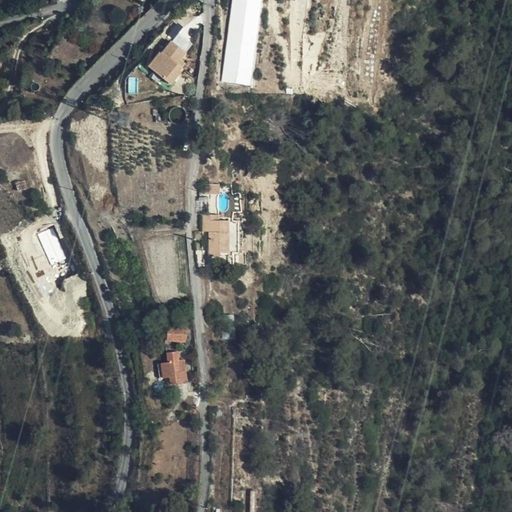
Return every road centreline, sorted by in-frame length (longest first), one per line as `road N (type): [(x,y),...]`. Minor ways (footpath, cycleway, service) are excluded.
road 1 (tertiary): [(116,511),(131,419),(127,377),(64,177),(58,125),(72,100),(170,0)]
road 2 (residential): [(203,511),(190,213),(210,0)]
road 3 (unknown): [(78,0),(28,44),(0,105)]
